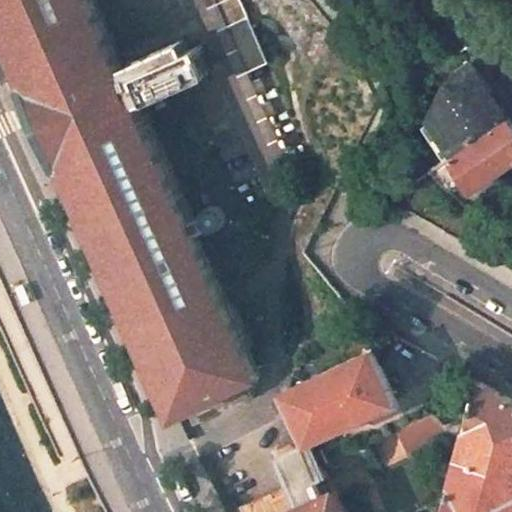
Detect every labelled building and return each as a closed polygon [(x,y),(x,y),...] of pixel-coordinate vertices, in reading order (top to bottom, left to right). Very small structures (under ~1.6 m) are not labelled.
[(191,223),(138,106),(213,72),(202,48),(188,54),(182,43),(122,70),(90,0),(0,0),(0,19),(28,83),(29,85),(26,86),(41,121),(53,147),(60,163),(63,162),(111,270),(176,414),(177,414),(260,376),(197,237),(207,232),(210,233),(214,234),(217,234),(221,232),(225,230),(226,227),(228,224),(228,221),(228,218),(227,216),(226,213),(224,211),(221,209),(219,208),(216,207),(213,207),(209,208),(207,209),(205,211),(204,213),(202,215),(201,218),(191,223)] [(260,55),(245,21),(235,0),(207,0),(236,65),(260,55)] [(509,116),(471,59),(456,69),(435,118),(457,152),(509,116)] [(477,186),(511,163),(511,120),(509,116),(457,152),(455,153),(477,186)] [(388,199),(471,248),(469,220),(473,219),(474,210),(439,184),(429,171),(405,187),(388,199)] [(399,400),(373,347),(285,387),(310,440),(312,439),(399,400)] [(511,511),(511,399),(498,391),(478,380),(444,511),(511,511)] [(461,413),(433,387),(419,402),(430,413),(446,429),(461,413)] [(446,429),(430,413),(399,426),(412,454),(456,435),(461,413),(446,429)] [(346,511),(312,439),(310,440),(279,454),(300,503),(281,511),(346,511)] [(240,511),(228,487),(216,493),(225,511),(240,511)]
